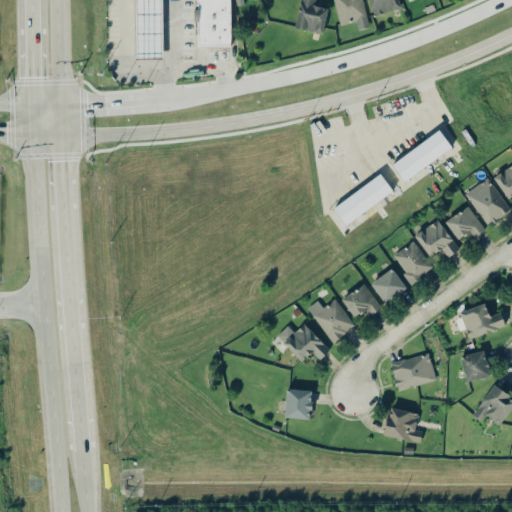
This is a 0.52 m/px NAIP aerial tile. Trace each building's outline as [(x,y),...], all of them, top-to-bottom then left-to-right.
[(135,58),(134,0),(162,0),(163,58),(135,58)] [(198,45),(198,0),(230,0),(230,45),(198,45)] [(315,0),(300,0),(294,27),(322,34),(328,8),(314,5),(315,0)] [(358,30),(369,27),(362,0),(333,0),(340,25),(356,21),(358,30)] [(368,0),(372,15),(400,8),(398,0),(368,0)] [(403,181),(391,164),(439,129),(451,146),(403,181)] [(507,199),(511,196),(511,164),(493,176),(507,199)] [(345,225),(333,208),(380,173),(392,190),(345,225)] [(488,225),(510,209),(487,177),(465,194),(488,225)] [(471,232),(474,237),(484,231),(469,206),(445,221),(457,240),(471,232)] [(414,236),(429,257),(441,248),(447,257),(459,249),(437,219),(414,236)] [(411,283),(433,268),(413,240),(392,255),(411,283)] [(406,288),(392,268),(370,283),(385,303),(406,288)] [(380,309),(367,284),(342,298),(353,317),(367,310),(369,315),(380,309)] [(323,307),(317,300),(307,308),(333,342),(355,325),(334,298),(323,307)] [(468,338),(505,327),(500,312),(489,316),(485,303),(459,311),(468,338)] [(287,325),(277,335),(301,362),(312,352),(319,360),(329,350),(304,322),(294,332),(287,325)] [(466,381),(490,375),(484,350),(460,356),(466,381)] [(390,362),(397,390),(435,381),(429,353),(390,362)] [(481,421),(486,415),(499,425),(511,407),(511,397),(494,384),(472,414),(481,421)] [(312,390),(286,389),(284,417),(310,419),(312,390)] [(420,443),(422,431),(414,429),(418,414),(389,407),(383,434),(420,443)]
